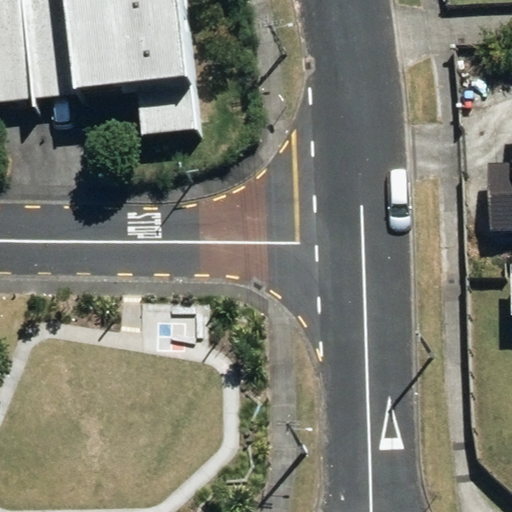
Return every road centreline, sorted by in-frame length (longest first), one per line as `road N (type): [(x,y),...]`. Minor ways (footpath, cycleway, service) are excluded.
road 1 (residential): [(0,239),(361,244)]
road 2 (residential): [(361,244),(371,511)]
road 3 (residential): [(345,0),(358,72),(361,244)]
